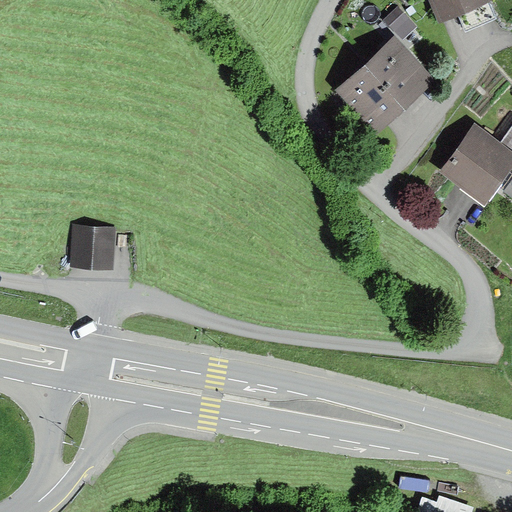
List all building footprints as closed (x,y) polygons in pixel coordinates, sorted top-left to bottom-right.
[(432,0),(439,13),(469,0),(432,0)] [(488,0),(478,0),(458,8),(465,27),(494,15),(488,0)] [(398,4),(385,17),(404,36),(417,24),(398,4)] [(394,28),(367,54),(407,95),(433,69),(409,44),(394,28)] [(367,54),(336,84),(376,124),(407,95),(367,54)] [(511,145),(473,119),(441,165),(485,196),(511,157),(511,145)] [(113,234),(70,231),(68,269),(110,272),(113,234)] [(426,492),(421,511),(475,511),(478,503),(426,492)]
